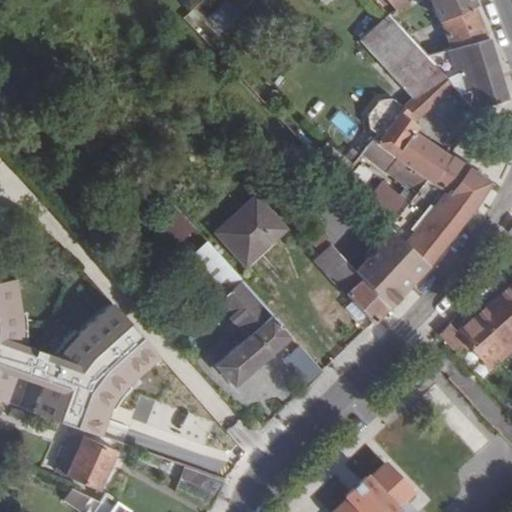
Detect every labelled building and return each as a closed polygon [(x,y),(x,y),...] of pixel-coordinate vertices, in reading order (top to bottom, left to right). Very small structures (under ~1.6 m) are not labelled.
[(226,0),(225,0),(208,18),(222,33),(241,15),(226,0)] [(406,8),(403,0),(385,0),(391,10),(406,8)] [(475,6),(472,0),(433,0),(442,20),(475,6)] [(488,38),(475,6),(442,20),(449,36),(453,45),(488,38)] [(356,36),(380,63),(413,100),(438,71),(421,52),(384,11),(356,36)] [(442,39),(446,46),(453,45),(449,36),(442,39)] [(507,99),(488,38),(453,45),(446,46),(421,52),(438,71),(473,110),(507,99)] [(408,106),(410,108),(424,119),(452,87),(438,71),(413,100),(408,106)] [(410,108),(405,113),(418,125),(424,119),(410,108)] [(374,124),(385,137),(403,116),(398,113),(390,111),(382,112),(376,116),(374,124)] [(441,150),(416,134),(419,131),(417,127),(418,125),(405,113),(403,116),(385,137),(401,153),(396,157),(432,183),(451,156),(441,150)] [(385,137),(378,144),(396,157),(401,153),(385,137)] [(428,265),(490,182),(468,168),(450,196),(432,183),(396,157),(378,144),(366,154),(411,189),(417,195),(395,219),(390,225),(394,229),(428,265)] [(450,196),(468,168),(451,156),(432,183),(450,196)] [(337,170),(342,175),(347,170),(343,165),(337,170)] [(390,181),(373,199),(395,219),(417,195),(411,189),(406,195),(390,181)] [(245,264),(285,228),(257,195),(216,232),(245,264)] [(190,225),(166,198),(154,209),(178,236),(190,225)] [(316,227),(307,235),(321,251),(330,243),(316,227)] [(428,265),(394,229),(387,237),(421,273),(428,265)] [(421,273),(387,237),(377,247),(367,258),(402,293),(421,273)] [(233,385),(289,335),(204,241),(177,265),(243,337),(214,363),(233,385)] [(377,247),(374,243),(363,255),(367,258),(377,247)] [(367,258),(355,271),(389,308),(402,293),(367,258)] [(18,280),(0,283),(0,401),(2,402),(10,405),(19,379),(42,388),(34,412),(104,438),(107,429),(112,414),(117,404),(123,395),(162,356),(116,305),(82,333),(67,348),(60,358),(24,345),(26,339),(23,318),(18,280)] [(511,331),(511,284),(481,315),(493,329),(502,321),(511,331)] [(353,301),(346,307),(357,320),(364,313),(353,301)] [(458,334),(450,323),(439,335),(455,353),(465,343),(490,371),(511,351),(511,331),(502,321),(493,329),(481,315),(458,334)] [(284,364),(306,387),(323,372),(301,348),(284,364)] [(100,486),(113,447),(83,436),(79,448),(69,444),(64,460),(73,464),(69,475),(100,486)] [(415,511),(404,500),(415,489),(388,461),(371,477),(369,475),(349,494),(351,497),(335,511),(415,511)] [(209,509),(225,481),(198,471),(188,501),(190,501),(209,509)] [(133,511),(126,506),(102,491),(97,502),(90,498),(72,489),(68,498),(86,507),(84,509),(86,511),(133,511)]
